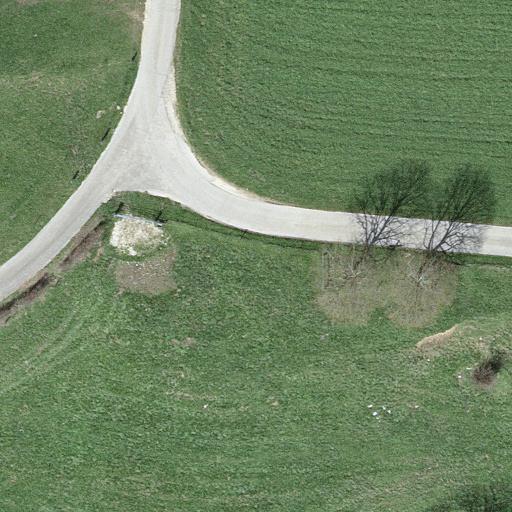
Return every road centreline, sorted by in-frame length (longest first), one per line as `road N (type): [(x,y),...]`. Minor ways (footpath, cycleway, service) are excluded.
road 1 (track): [(511,240),(287,220),(215,199),(132,154)]
road 2 (track): [(0,283),(67,233),(132,154)]
